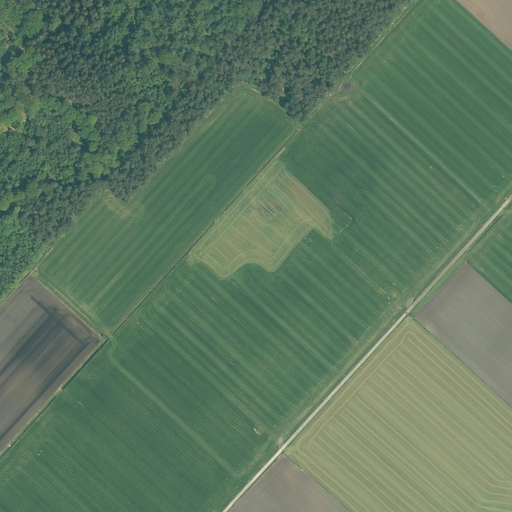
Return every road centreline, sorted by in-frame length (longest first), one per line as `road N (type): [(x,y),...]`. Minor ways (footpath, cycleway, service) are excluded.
road 1 (track): [(0,4),(124,52),(221,56)]
road 2 (track): [(221,56),(110,176)]
